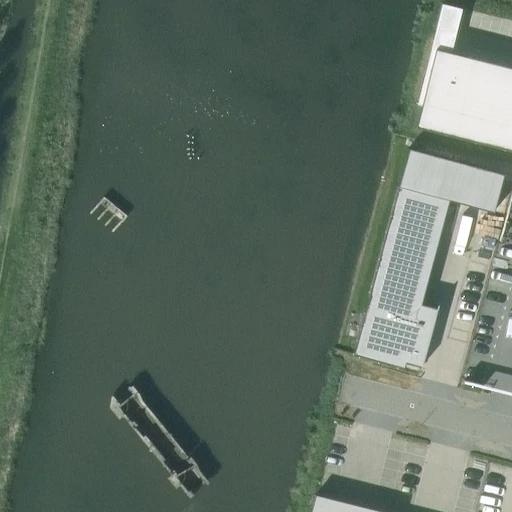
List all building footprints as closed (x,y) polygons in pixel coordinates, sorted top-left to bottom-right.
[(511,69),(433,49),(413,128),(511,152),(511,69)] [(197,133),(188,134),(189,159),(199,158),(197,133)] [(397,187),(351,355),(402,368),(404,363),(420,367),(437,305),(436,305),(435,308),(420,304),(448,201),(492,213),(503,175),(407,149),(397,187)] [(104,196),(90,213),(116,234),(130,217),(104,196)] [(212,479),(134,385),(113,401),(191,495),(212,479)] [(382,511),(314,495),(309,511),(382,511)]
